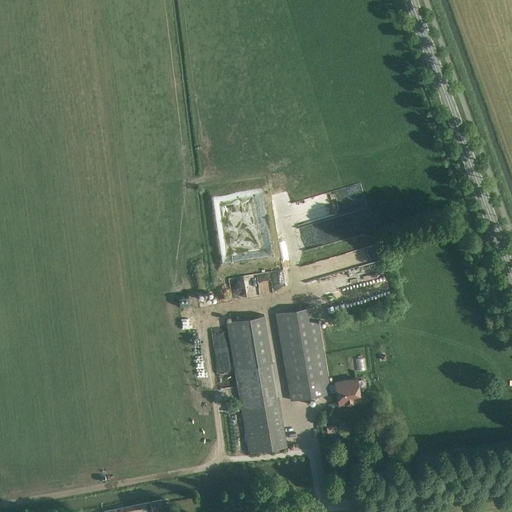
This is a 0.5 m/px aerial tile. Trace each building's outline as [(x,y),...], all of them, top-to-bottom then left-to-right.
[(328,242),(374,231),(369,208),(313,221),(314,228),(324,226),(328,242)] [(379,244),(301,265),(310,296),(326,292),(327,294),(388,278),(379,244)] [(229,278),(232,300),(261,295),(258,281),(271,279),(270,271),(229,278)] [(275,313),(290,401),(330,394),(330,393),(337,392),(339,405),(360,401),(359,391),(363,390),(366,386),(365,382),(362,379),(357,380),(356,378),(335,382),(335,383),(329,384),(315,306),(275,313)] [(241,409),(248,452),(273,448),(282,447),(286,446),(278,403),(279,403),(264,315),(226,321),(240,409),(241,409)] [(231,373),(230,356),(216,356),(217,373),(231,373)] [(336,425),(326,426),(328,433),(337,432),(336,425)] [(164,511),(162,499),(149,502),(151,511),(164,511)] [(145,502),(120,508),(120,511),(140,511),(147,511),(145,502)]
